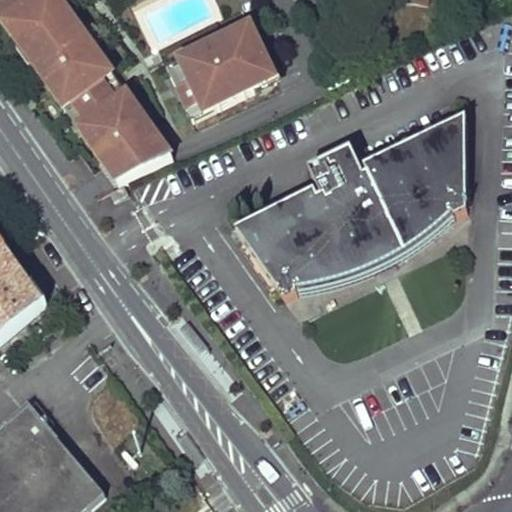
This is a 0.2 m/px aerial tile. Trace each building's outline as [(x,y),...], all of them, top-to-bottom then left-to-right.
[(77,135),(102,171),(149,137),(124,102),(115,109),(95,81),(105,74),(79,38),(73,42),(60,23),(66,19),(53,0),(7,0),(10,4),(0,11),(0,26),(18,53),(24,48),(38,67),(31,71),(57,108),(65,102),(84,130),(77,135)] [(7,0),(0,0),(0,11),(10,4),(7,0)] [(79,38),(66,19),(60,23),(73,42),(79,38)] [(247,35),(225,46),(228,53),(250,42),(247,35)] [(189,73),(166,84),(184,121),(206,111),(210,119),(250,100),(247,93),(269,82),(250,42),(228,53),(225,46),(185,65),(189,73)] [(18,53),(31,71),(38,67),(24,48),(18,53)] [(185,65),(162,75),(166,84),(189,73),(185,65)] [(115,109),(124,102),(105,74),(95,81),(115,109)] [(250,100),(272,89),(269,82),(247,93),(250,100)] [(57,108),(77,135),(84,130),(65,102),(57,108)] [(184,121),(188,129),(210,119),(206,111),(184,121)] [(310,207),(240,239),(247,247),(238,255),(279,311),(288,308),(292,305),(326,299),(332,296),(347,292),(359,287),(371,282),(382,276),(394,270),(403,265),(411,260),(417,255),(424,250),(431,245),(438,239),(442,235),(446,230),(446,227),(461,224),(460,128),(359,181),(363,188),(359,189),(346,164),(305,185),(319,210),(313,213),(310,207)] [(102,171),(117,192),(169,167),(149,137),(102,171)] [(125,191),(111,197),(115,206),(129,200),(125,191)] [(247,247),(240,239),(229,242),(238,255),(247,247)] [(189,324),(180,331),(199,356),(208,349),(189,324)] [(0,511),(89,511),(106,499),(71,458),(30,411),(0,436),(0,511)] [(187,435),(178,442),(196,467),(205,461),(187,435)]
